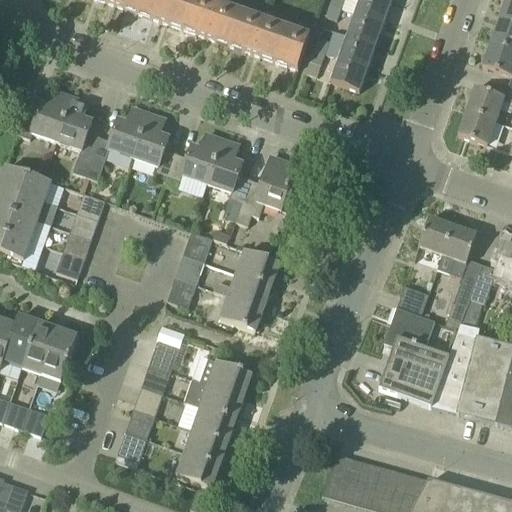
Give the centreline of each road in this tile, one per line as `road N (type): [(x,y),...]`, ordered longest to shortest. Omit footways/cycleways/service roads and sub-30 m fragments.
road 1 (residential): [(403,169),(11,29)]
road 2 (residential): [(309,410),(403,169)]
road 3 (residential): [(127,292),(152,300),(172,239),(118,222),(98,283)]
road 4 (residential): [(511,466),(309,410)]
road 5 (residential): [(403,169),(460,0)]
road 6 (residential): [(76,483),(128,340),(115,329)]
road 7 (residential): [(115,329),(21,298),(0,279)]
